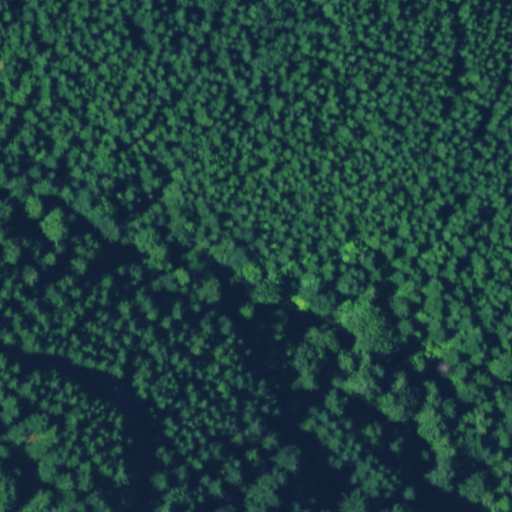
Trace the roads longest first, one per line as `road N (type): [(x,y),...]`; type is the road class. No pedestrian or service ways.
road 1 (track): [(467,511),(432,453),(406,432),(348,396),(314,389),(298,392),(254,462),(201,511)]
road 2 (track): [(511,158),(458,86),(429,70),(329,32),(227,21),(190,0)]
road 3 (track): [(286,412),(284,353),(293,320),(336,290),(397,307),(446,346),(511,381)]
road 4 (residential): [(119,511),(135,450),(121,406),(79,375),(0,354)]
road 5 (track): [(284,353),(220,287),(96,235)]
